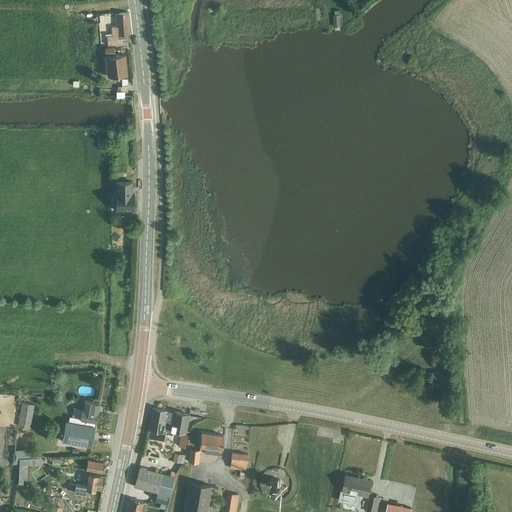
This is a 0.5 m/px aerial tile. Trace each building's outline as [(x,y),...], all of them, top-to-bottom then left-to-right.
[(130,34),(128,12),(116,13),(117,26),(112,27),(112,35),(107,36),(108,45),(118,45),(118,35),(130,34)] [(113,55),(106,56),(106,61),(107,67),(108,71),(108,77),(116,76),(122,75),(127,75),(127,69),(126,65),(126,59),(125,54),(118,55),(113,55)] [(127,175),(127,165),(115,165),(116,175),(127,175)] [(116,182),(116,210),(134,210),(134,192),(133,192),(132,182),(116,182)] [(69,422),(66,421),(65,421),(62,440),(91,446),(95,427),(96,422),(98,412),(98,411),(99,403),(84,400),(84,402),(82,402),(81,406),(83,407),(81,418),(70,416),(69,422)] [(30,428),(35,405),(22,403),(17,426),(30,428)] [(189,415),(153,408),(149,430),(150,430),(149,438),(165,440),(166,433),(172,434),(173,429),(175,429),(175,431),(185,432),(189,415)] [(202,432),(200,447),(205,447),(205,452),(221,454),(224,435),(202,432)] [(200,450),(190,448),(188,462),(198,463),(200,450)] [(246,462),(247,454),(232,452),(230,467),(246,469),(246,462)] [(180,462),(182,454),(175,453),(173,461),(180,462)] [(87,459),(86,470),(102,472),(103,461),(87,459)] [(169,495),(175,476),(140,468),(135,487),(159,493),(169,495)] [(339,499),(356,503),(358,492),(366,494),(370,479),(345,473),(341,489),(339,499)] [(69,483),(68,490),(87,493),(88,488),(95,489),(96,486),(102,487),(104,476),(90,474),(88,486),(69,483)] [(270,484),(270,485),(270,486),(270,487),(271,487),(271,488),(272,488),(272,489),(273,489),(273,490),(274,490),(275,490),(276,490),(277,490),(278,490),(279,490),(279,489),(280,489),(280,488),(281,488),(281,487),(282,487),(282,486),(282,485),(282,484),(282,483),(282,482),(281,482),(281,481),(280,480),(279,479),(278,479),(277,479),(277,478),(276,478),(275,478),(275,479),(274,479),(273,479),(272,480),(271,481),(271,482),(270,482),(270,483),(270,484)] [(206,511),(211,485),(189,482),(184,511),(206,511)] [(166,504),(169,495),(159,493),(157,502),(166,504)] [(235,511),(239,495),(228,493),(225,511),(235,511)] [(369,494),(365,510),(368,511),(374,511),(378,496),(369,494)] [(138,511),(141,501),(129,499),(126,511),(138,511)] [(386,511),(410,511),(412,507),(402,505),(389,502),(386,511)]
